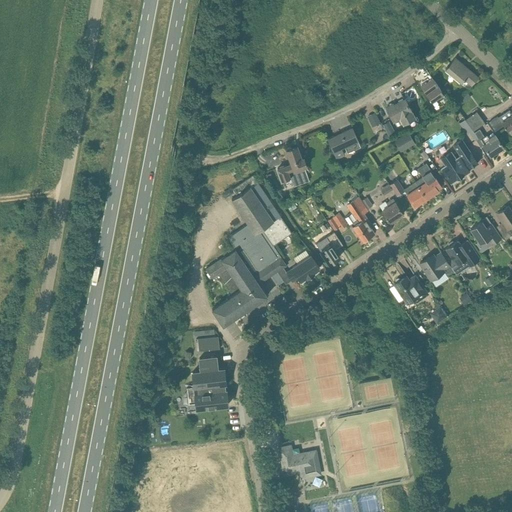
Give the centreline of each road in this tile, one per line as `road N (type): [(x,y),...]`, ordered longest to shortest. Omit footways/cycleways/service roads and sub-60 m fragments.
road 1 (primary): [(151,0),(55,511)]
road 2 (primary): [(85,511),(181,0)]
road 3 (unclassified): [(0,489),(17,449),(96,0)]
road 4 (residential): [(265,511),(242,372),(248,347),(511,169)]
road 5 (residential): [(200,161),(254,147),(366,98),(458,31)]
